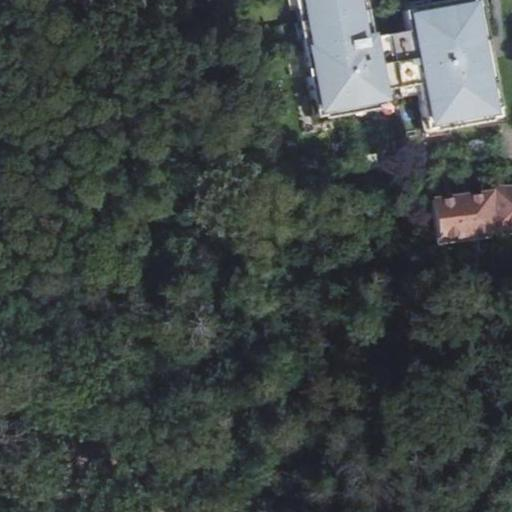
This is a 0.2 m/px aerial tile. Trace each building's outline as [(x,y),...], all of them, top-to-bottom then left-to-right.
[(475,17),(471,0),(442,0),(427,3),(400,8),(404,31),(364,37),(358,0),(288,0),(290,5),(293,5),(295,18),(298,36),(303,73),(301,73),(304,96),(307,114),(322,111),(377,102),(376,98),(374,88),(411,82),(412,92),(416,115),(418,128),(439,125),(472,118),(492,114),(490,102),(486,80),(483,81),(475,39),(479,38),(475,17)] [(471,0),(475,17),(482,16),(479,0),(471,0)] [(298,36),(295,18),(287,19),(290,37),(298,36)] [(486,80),(479,38),(475,39),(483,81),(486,80)] [(374,88),(376,98),(412,92),(411,82),(374,88)] [(307,114),(304,96),(300,97),(304,122),(323,119),(322,111),(307,114)] [(492,114),(472,118),(473,126),(498,121),(495,101),(490,102),(492,114)] [(418,128),(416,115),(411,116),(415,137),(440,132),(439,125),(418,128)] [(424,199),(430,243),(484,233),(484,236),(511,238),(511,186),(485,186),(486,191),(424,199)]
